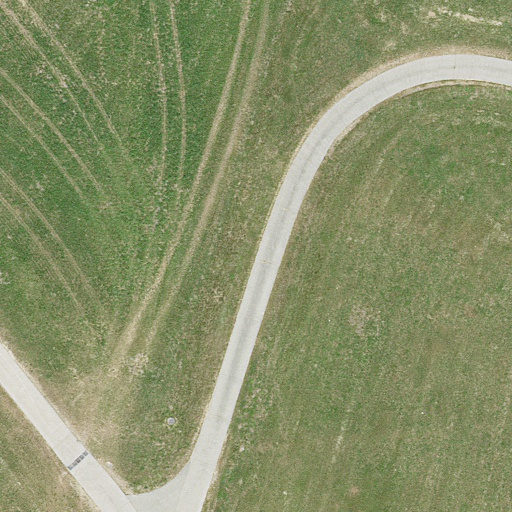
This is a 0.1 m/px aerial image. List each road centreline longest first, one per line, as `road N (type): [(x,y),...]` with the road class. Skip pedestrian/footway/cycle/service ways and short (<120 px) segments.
road 1 (track): [(179,511),(286,180),(444,56),(511,78)]
road 2 (track): [(115,511),(0,361)]
